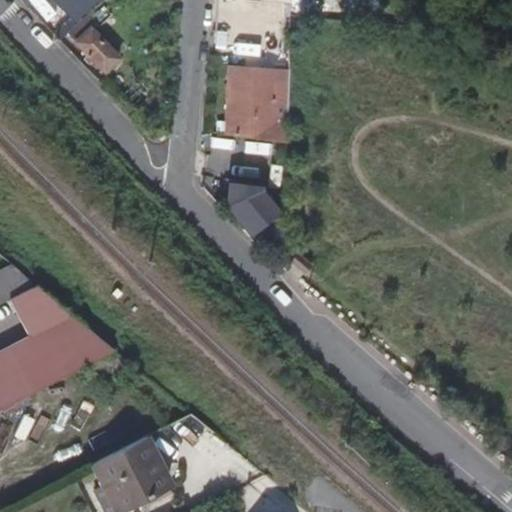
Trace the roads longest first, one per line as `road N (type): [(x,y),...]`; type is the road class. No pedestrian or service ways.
road 1 (residential): [(174,194),(511,507)]
road 2 (residential): [(0,7),(174,194)]
road 3 (residential): [(174,194),(194,0)]
